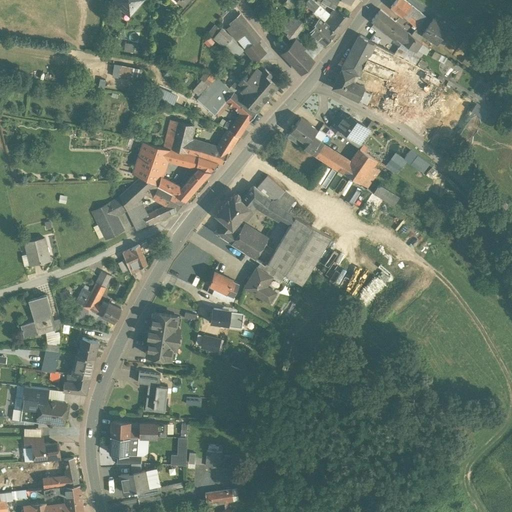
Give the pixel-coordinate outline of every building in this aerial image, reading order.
[(113,0),(129,14),(141,0),(113,0)] [(287,0),(283,6),(289,10),(296,0),(287,0)] [(319,6),(312,0),(309,0),(305,6),(312,12),(313,13),(319,6)] [(339,0),(326,0),(331,3),(329,7),(334,9),(334,10),(339,0)] [(411,6),(403,0),(396,0),(391,7),(396,11),(394,13),(396,16),(398,13),(402,17),(406,12),(411,6)] [(334,10),(334,9),(330,15),(323,10),(323,9),(319,6),(313,13),(336,33),(349,17),(334,10)] [(417,11),(411,6),(406,12),(413,17),(417,11)] [(407,33),(380,10),(372,20),(380,26),(395,38),(402,42),(407,33)] [(426,18),(417,11),(413,17),(421,24),(426,18)] [(413,17),(406,12),(402,17),(416,30),(421,24),(413,17)] [(313,13),(303,24),(302,24),(304,26),(316,37),(325,45),(326,46),(336,33),(313,13)] [(265,14),(259,18),(264,27),(271,23),(265,14)] [(246,22),(240,15),(229,24),(231,26),(227,30),(236,41),(245,34),(253,45),(256,43),(261,39),(247,22),(246,22)] [(303,24),(292,16),(284,26),(296,35),(304,26),(302,24),(303,24)] [(447,29),(432,19),(432,20),(422,34),(437,44),(447,29)] [(217,25),(210,33),(215,37),(222,29),(217,25)] [(296,35),(284,26),(281,30),(291,41),(296,35)] [(222,29),(215,37),(213,39),(219,43),(226,35),(222,29)] [(422,37),(411,29),(409,33),(419,41),(422,37)] [(447,29),(437,44),(442,48),(453,33),(447,29)] [(409,33),(407,33),(402,42),(394,55),(401,59),(408,62),(421,43),(419,41),(409,33)] [(453,34),(449,41),(458,46),(462,38),(453,34)] [(226,35),(219,43),(224,47),(229,43),(231,40),(226,35)] [(369,41),(359,35),(351,49),(362,55),(369,41)] [(304,52),(302,51),(304,49),(295,40),(288,48),(279,38),(280,38),(279,37),(273,42),(279,50),(301,73),(313,61),(312,60),(312,61),(304,52)] [(325,45),(316,37),(308,47),(317,55),(325,45)] [(244,52),(232,42),(230,45),(226,49),(237,58),(244,52)] [(421,43),(408,62),(416,66),(427,48),(421,43)] [(258,44),(253,48),(251,45),(245,50),(254,62),(265,53),(258,44)] [(317,55),(308,47),(304,52),(312,61),(312,60),(317,55)] [(362,55),(351,49),(345,61),(342,69),(354,73),(359,76),(362,70),(367,60),(361,57),(362,55)] [(144,51),(133,50),(132,58),(143,59),(144,51)] [(140,71),(120,67),(118,78),(138,82),(140,71)] [(265,69),(261,73),(256,68),(250,75),(247,72),(239,82),(244,87),(241,91),(247,96),(243,101),(255,111),(256,110),(256,111),(257,110),(260,106),(261,105),(262,103),(264,101),(265,101),(265,100),(267,97),(268,97),(269,97),(268,96),(270,93),(270,94),(272,92),(276,87),(276,88),(276,87),(277,86),(269,78),(272,75),(265,69)] [(354,73),(342,69),(338,77),(333,88),(358,101),(363,91),(364,88),(356,83),(359,76),(354,73)] [(208,71),(200,81),(201,82),(201,81),(206,86),(208,87),(216,77),(208,71)] [(208,87),(197,100),(204,106),(223,84),(216,77),(208,87)] [(237,80),(232,87),(235,90),(239,89),(241,91),(244,87),(239,82),(237,80)] [(206,86),(201,81),(201,82),(193,90),(198,95),(206,86)] [(232,92),(223,84),(204,106),(214,115),(226,100),(232,92)] [(239,98),(232,92),(226,100),(233,106),(239,98)] [(256,113),(239,98),(233,106),(242,114),(235,124),(243,130),(247,125),(256,113)] [(490,110),(477,103),(471,112),(483,120),(490,110)] [(367,128),(350,115),(348,118),(343,115),(336,125),(335,125),(344,131),(358,141),(367,128)] [(317,131),(300,118),(290,132),(291,133),(301,140),(307,144),(307,145),(312,138),(317,131)] [(233,126),(225,121),(225,122),(220,120),(217,126),(230,131),(233,126)] [(192,126),(178,122),(171,150),(186,154),(189,141),(192,126)] [(344,131),(335,125),(336,125),(333,123),(330,129),(340,137),(344,131)] [(243,130),(235,124),(233,126),(230,131),(239,137),(243,130)] [(230,131),(223,141),(232,146),(239,137),(230,131)] [(318,131),(317,131),(312,138),(320,143),(325,136),(318,131)] [(301,140),(291,133),(287,138),(297,145),(301,140)] [(312,138),(307,145),(307,144),(304,148),(315,155),(321,146),(322,145),(320,143),(312,138)] [(203,144),(189,141),(186,152),(199,155),(203,144)] [(232,146),(223,141),(217,149),(203,144),(199,155),(223,164),(228,153),(232,146)] [(144,143),(134,174),(141,178),(154,184),(158,185),(161,177),(167,160),(171,150),(144,143)] [(330,152),(321,146),(315,155),(324,161),(330,152)] [(171,150),(167,160),(196,167),(197,157),(186,154),(171,150)] [(350,163),(344,174),(360,185),(367,189),(375,178),(379,171),(372,167),(376,161),(360,150),(350,163)] [(430,165),(410,150),(403,159),(407,162),(423,174),(430,165)] [(336,156),(330,152),(324,161),(344,174),(350,163),(337,154),(336,156)] [(407,162),(403,159),(396,153),(388,163),(398,171),(399,172),(407,162)] [(205,159),(197,157),(196,167),(198,168),(210,172),(218,163),(205,159)] [(398,171),(388,163),(385,168),(395,175),(398,171)] [(482,170),(469,163),(466,168),(479,176),(482,170)] [(198,168),(182,187),(161,177),(158,185),(157,186),(185,200),(210,172),(198,168)] [(432,169),(428,172),(433,177),(437,173),(432,169)] [(276,184),(267,176),(262,181),(271,189),(276,184)] [(154,184),(141,178),(134,184),(143,194),(144,193),(144,192),(154,184)] [(271,189),(262,181),(256,188),(271,200),(287,210),(294,199),(276,184),(271,189)] [(143,194),(134,184),(120,197),(120,198),(126,209),(138,199),(143,194)] [(185,200),(157,186),(158,185),(154,184),(144,192),(144,193),(167,204),(167,205),(171,206),(169,210),(172,213),(177,211),(185,200)] [(254,186),(242,200),(250,208),(256,201),(261,205),(261,208),(280,219),(280,220),(281,219),(286,212),(287,210),(271,200),(256,188),(254,186)] [(379,187),(373,195),(384,202),(394,208),(399,200),(379,187)] [(242,200),(234,193),(225,204),(224,203),(214,214),(223,221),(232,229),(250,208),(242,200)] [(384,202),(373,195),(372,194),(357,216),(369,224),(371,222),(383,203),(384,202)] [(120,198),(114,201),(120,213),(126,210),(126,209),(120,198)] [(145,216),(138,199),(126,209),(126,210),(136,229),(137,230),(138,230),(149,224),(148,221),(146,222),(144,216),(145,216)] [(503,200),(499,204),(503,209),(508,205),(503,200)] [(114,201),(92,212),(106,238),(123,229),(115,215),(120,213),(114,201)] [(171,206),(167,205),(158,210),(158,211),(161,210),(165,216),(172,213),(169,210),(171,206)] [(158,211),(158,210),(145,216),(144,216),(146,222),(148,221),(149,224),(162,218),(158,211)] [(266,245),(265,244),(255,259),(260,262),(265,265),(266,263),(267,263),(295,218),(286,212),(281,219),(280,220),(280,219),(265,242),(267,244),(266,245)] [(295,218),(267,263),(293,280),(301,286),(320,256),(331,239),(295,218)] [(232,229),(223,221),(214,232),(231,243),(237,233),(232,229)] [(237,233),(231,243),(255,259),(265,244),(266,245),(267,244),(265,242),(264,239),(245,226),(241,227),(237,233)] [(44,237),(25,241),(30,263),(49,258),(44,237)] [(147,264),(138,245),(131,249),(140,269),(147,264)] [(140,269),(131,249),(122,253),(125,259),(129,269),(131,273),(133,272),(140,269)] [(127,270),(123,261),(118,263),(122,273),(127,270)] [(267,263),(266,263),(265,265),(260,262),(257,265),(290,286),(293,280),(267,263)] [(273,277),(256,267),(244,286),(270,302),(277,292),(267,286),(273,277)] [(111,276),(102,271),(96,283),(105,287),(111,276)] [(233,279),(214,271),(209,285),(214,287),(227,293),(233,279)] [(239,282),(233,279),(227,293),(233,296),(239,282)] [(105,287),(96,283),(91,292),(84,306),(102,316),(105,309),(96,304),(105,287)] [(227,293),(214,287),(211,294),(230,303),(233,296),(227,293)] [(83,288),(75,302),(84,306),(91,292),(83,288)] [(46,295),(28,300),(34,321),(20,325),(23,336),(38,332),(38,334),(53,330),(54,330),(52,321),(50,315),(52,315),(46,295)] [(121,308),(109,302),(105,309),(102,316),(114,322),(121,308)] [(230,310),(213,307),(211,323),(228,325),(230,310)] [(177,316),(153,312),(150,330),(148,330),(147,337),(149,337),(146,355),(170,359),(172,348),(176,349),(179,328),(175,328),(177,316)] [(60,319),(52,321),(54,330),(53,330),(54,332),(60,331),(61,322),(60,319)] [(204,334),(200,347),(217,351),(221,338),(204,334)] [(98,341),(82,338),(79,355),(94,358),(98,341)] [(59,343),(46,342),(45,350),(58,351),(59,343)] [(58,351),(45,350),(41,371),(51,372),(54,372),(54,371),(58,351)] [(79,355),(76,354),(72,374),(89,378),(94,358),(79,355)] [(59,372),(54,371),(54,372),(51,372),(49,381),(58,382),(59,372)] [(160,374),(139,371),(138,382),(148,384),(159,385),(160,374)] [(89,378),(72,374),(68,373),(67,378),(75,379),(74,383),(63,382),(63,386),(63,391),(81,393),(86,393),(89,378)] [(159,385),(148,384),(145,407),(154,408),(154,406),(165,408),(168,386),(159,385)] [(20,421),(24,386),(17,385),(13,420),(15,423),(24,424),(24,421),(20,421)] [(48,389),(24,386),(20,421),(24,421),(39,423),(39,420),(42,421),(43,413),(39,412),(40,404),(40,400),(41,400),(47,401),(48,389)] [(202,396),(188,395),(187,404),(201,405),(202,396)] [(41,400),(40,400),(40,404),(39,412),(43,413),(42,421),(63,423),(66,403),(47,401),(41,400)] [(129,423),(112,421),(110,436),(128,437),(129,428),(129,423)] [(156,423),(140,423),(140,430),(140,437),(156,437),(156,424),(156,423)] [(167,424),(156,424),(156,437),(167,438),(167,424)] [(136,428),(129,428),(128,437),(130,437),(139,437),(140,437),(140,430),(136,430),(136,428)] [(24,436),(40,437),(40,429),(24,429),(24,436)] [(40,437),(24,436),(25,446),(33,446),(32,445),(43,444),(42,437),(40,437)] [(128,437),(110,436),(109,453),(117,454),(128,455),(128,454),(130,437),(128,437)] [(139,437),(130,437),(128,454),(137,455),(139,437)] [(171,465),(185,466),(187,438),(178,437),(177,454),(172,454),(171,465)] [(43,444),(32,445),(33,446),(34,454),(37,454),(38,461),(41,461),(57,459),(59,459),(57,443),(48,444),(48,443),(43,444)] [(207,466),(221,468),(222,451),(208,450),(207,466)] [(128,455),(117,454),(116,464),(141,463),(141,455),(137,455),(128,454),(128,455)] [(225,457),(224,468),(234,468),(235,457),(225,457)] [(67,476),(77,475),(76,468),(65,469),(67,476)] [(145,471),(120,475),(123,493),(136,491),(148,488),(148,487),(145,471)] [(77,475),(67,476),(51,478),(53,487),(57,486),(65,485),(68,485),(79,484),(77,475)] [(51,478),(43,479),(44,489),(53,487),(51,478)] [(160,488),(161,493),(184,488),(183,483),(160,488)] [(82,511),(79,484),(68,485),(65,485),(68,507),(64,507),(64,505),(63,505),(63,511),(82,511)] [(159,485),(148,487),(148,488),(136,491),(137,497),(161,493),(160,488),(159,485)] [(53,487),(44,489),(45,498),(57,492),(57,486),(53,487)] [(226,490),(216,492),(217,499),(217,501),(224,500),(227,499),(226,490)] [(216,492),(205,493),(206,500),(217,499),(216,492)]
